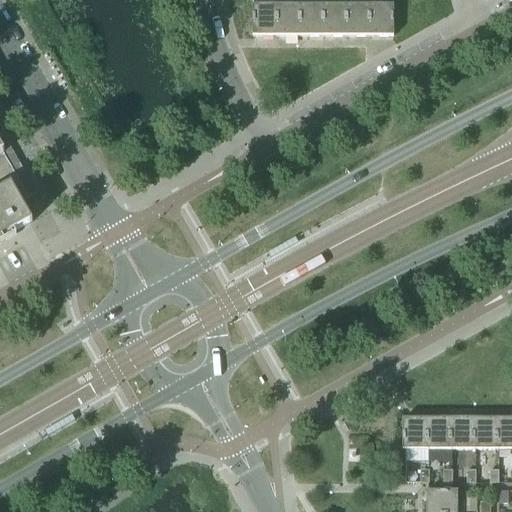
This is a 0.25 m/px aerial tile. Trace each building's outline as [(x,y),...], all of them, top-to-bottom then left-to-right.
[(251,38),(275,38),(275,7),(251,7),(251,38)] [(275,38),(299,38),(298,7),(275,7),(275,38)] [(299,38),(322,38),(322,7),(298,7),(299,38)] [(322,38),(346,38),(346,7),(322,7),(322,38)] [(346,38),(369,38),(369,7),(346,7),(346,38)] [(369,7),(369,38),(392,38),(392,7),(369,7)] [(0,241),(31,224),(18,202),(32,194),(13,161),(7,151),(3,153),(0,148),(0,241)] [(498,452),(511,451),(511,420),(498,421),(498,452)] [(401,452),(428,452),(428,421),(401,421),(401,452)] [(428,452),(452,452),(452,421),(428,421),(428,452)] [(452,452),(474,452),(475,421),(452,421),(452,452)] [(474,452),(498,452),(498,421),(475,421),(474,452)] [(419,485),(428,485),(428,472),(419,472),(419,485)] [(442,485),(451,485),(451,472),(442,472),(442,485)] [(466,485),(474,485),(474,472),(466,472),(466,485)] [(489,485),(497,485),(498,472),(489,472),(489,485)] [(425,493),(425,511),(456,511),(456,493),(425,493)] [(497,494),(497,506),(507,506),(507,494),(497,494)]
